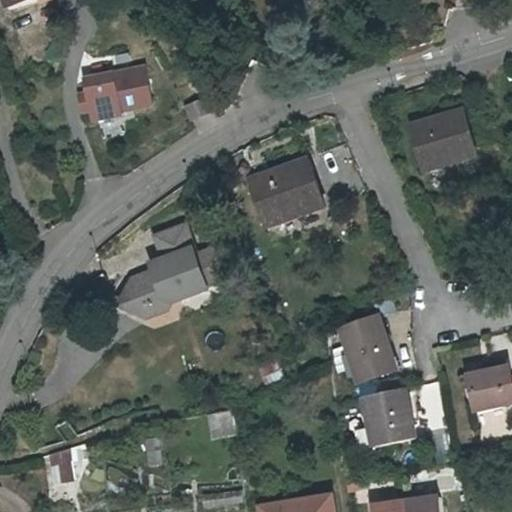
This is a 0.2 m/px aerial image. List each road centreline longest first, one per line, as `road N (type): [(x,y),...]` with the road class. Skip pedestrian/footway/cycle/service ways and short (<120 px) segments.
road 1 (residential): [(0,369),(7,346),(110,208),(212,136),(342,93)]
road 2 (residential): [(342,93),(445,316),(511,316)]
road 3 (residential): [(342,93),(511,38)]
